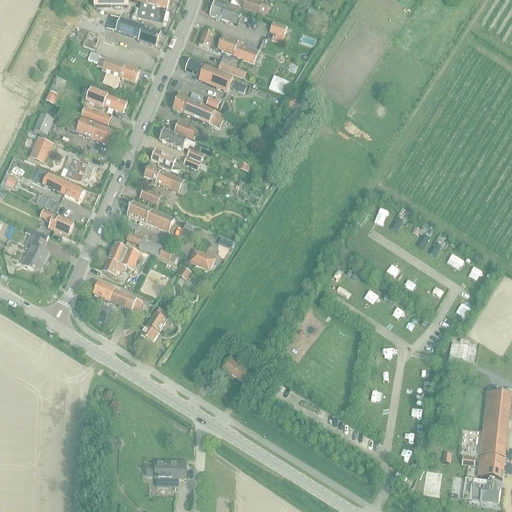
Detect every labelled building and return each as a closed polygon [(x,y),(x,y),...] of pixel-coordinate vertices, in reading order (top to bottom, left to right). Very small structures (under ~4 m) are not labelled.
[(132,0),(132,2),(141,4),(139,10),(135,9),(132,21),(136,22),(137,20),(162,26),(168,0),(132,0)] [(245,0),(243,10),(266,17),(270,6),(248,0),(245,0)] [(215,4),(210,17),(222,21),(237,26),(241,14),(229,10),(229,9),(215,4)] [(157,49),(162,33),(111,17),(107,29),(116,33),(140,41),(139,43),(157,49)] [(271,41),(281,45),(287,28),(273,24),(269,34),(274,35),(271,41)] [(204,32),(199,47),(215,53),(217,54),(217,51),(222,39),(220,38),(204,32)] [(86,41),(99,46),(101,40),(88,36),(86,41)] [(222,39),(217,51),(241,61),(255,65),(259,53),(246,48),(241,46),(242,44),(238,42),(237,44),(222,39)] [(116,51),(129,55),(131,49),(118,45),(116,51)] [(133,51),(132,58),(154,62),(155,55),(133,51)] [(88,61),(97,65),(100,57),(91,53),(88,61)] [(125,67),(124,68),(106,61),(101,73),(107,75),(103,85),(116,90),(121,79),(135,85),(139,73),(125,67)] [(195,81),(227,95),(233,80),(191,62),(186,73),(196,77),(195,81)] [(218,70),(244,80),(247,74),(220,64),(218,70)] [(288,92),(294,78),(278,71),(272,85),(288,92)] [(103,107),(123,114),(127,104),(91,90),(86,103),(102,109),(103,107)] [(173,111),(219,131),(225,117),(190,102),(190,101),(179,96),(173,111)] [(91,112),(89,120),(107,127),(110,120),(91,112)] [(34,133),(47,138),(54,121),(41,116),(34,133)] [(98,143),(109,147),(115,133),(73,116),(67,131),(92,141),(92,140),(98,142),(98,143)] [(175,134),(191,141),(196,131),(179,123),(175,134)] [(283,137),(295,145),(303,133),(291,125),(283,137)] [(164,132),(164,131),(159,142),(160,142),(171,147),(172,147),(174,148),(173,148),(174,148),(182,151),(182,152),(183,152),(187,141),(164,132)] [(29,159),(46,166),(54,146),(37,139),(29,159)] [(88,155),(96,158),(98,152),(90,149),(88,155)] [(187,158),(201,165),(205,157),(190,150),(187,158)] [(158,166),(170,172),(175,161),(155,151),(151,161),(159,165),(158,166)] [(198,172),(201,165),(187,158),(183,166),(198,172)] [(65,179),(86,188),(94,169),(73,160),(65,179)] [(156,185),(178,195),(184,183),(148,167),(143,178),(152,182),(151,185),(155,187),(156,185)] [(39,171),(34,183),(43,187),(65,198),(66,196),(79,203),(84,192),(50,175),(50,176),(39,171)] [(12,184),(15,180),(9,177),(6,176),(0,188),(8,193),(10,189),(12,184)] [(139,200),(157,207),(162,197),(144,189),(139,200)] [(45,210),(53,214),(58,205),(49,201),(45,210)] [(133,203),(127,217),(146,226),(146,225),(169,235),(174,221),(133,203)] [(44,212),(40,220),(51,225),(49,230),(60,235),(61,233),(67,236),(68,232),(70,233),(74,225),(44,212)] [(23,266),(39,274),(49,254),(43,251),(49,238),(28,228),(25,234),(31,237),(25,248),(30,250),(23,266)] [(138,249),(173,264),(176,259),(171,257),(172,252),(142,239),(130,234),(127,241),(139,246),(138,249)] [(230,251),(233,244),(221,239),(218,246),(230,251)] [(360,240),(355,249),(365,254),(370,245),(360,240)] [(124,267),(133,271),(139,256),(115,245),(103,272),(119,279),(124,267)] [(195,252),(189,265),(209,274),(215,261),(195,252)] [(471,269),(481,275),(487,266),(477,259),(471,269)] [(189,274),(183,270),(178,277),(181,279),(185,281),(189,274)] [(93,296),(138,315),(143,303),(98,284),(93,296)] [(147,326),(140,335),(153,343),(159,334),(158,334),(170,317),(158,309),(147,326)] [(132,320),(124,326),(128,331),(136,325),(132,320)] [(452,344),(448,362),(472,367),(475,349),(468,348),(469,342),(461,340),(459,346),(452,344)] [(222,369),(244,384),(253,372),(231,356),(222,369)] [(453,398),(450,424),(479,428),(480,425),(484,425),(480,457),(477,478),(502,482),(504,461),(511,396),(487,394),(486,405),(482,404),(482,401),(453,398)] [(462,467),(474,468),(475,460),(463,458),(462,467)] [(155,480),(186,480),(186,463),(169,463),(169,466),(156,466),(155,480)] [(426,472),(425,480),(441,482),(442,474),(435,473),(426,472)] [(480,503),(499,505),(501,490),(486,488),(486,482),(473,480),(471,496),(481,498),(480,503)]
